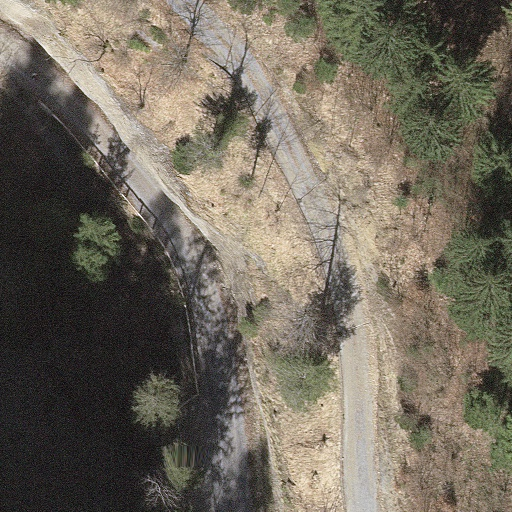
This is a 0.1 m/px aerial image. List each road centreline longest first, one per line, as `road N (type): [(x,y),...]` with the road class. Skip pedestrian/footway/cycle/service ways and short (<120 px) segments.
road 1 (track): [(179,0),(257,87),(342,256),(370,511)]
road 2 (track): [(0,50),(83,120),(177,237),(205,314),(239,511)]
